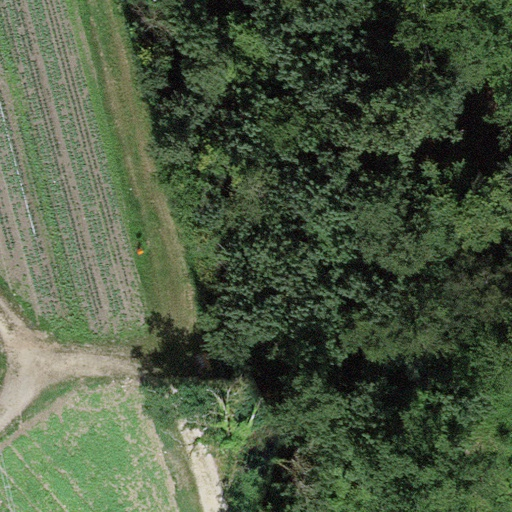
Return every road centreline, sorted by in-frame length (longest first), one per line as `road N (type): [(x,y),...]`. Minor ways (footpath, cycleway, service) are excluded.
road 1 (track): [(81,0),(146,248),(97,368)]
road 2 (track): [(38,375),(97,368),(145,389),(204,462),(217,511)]
